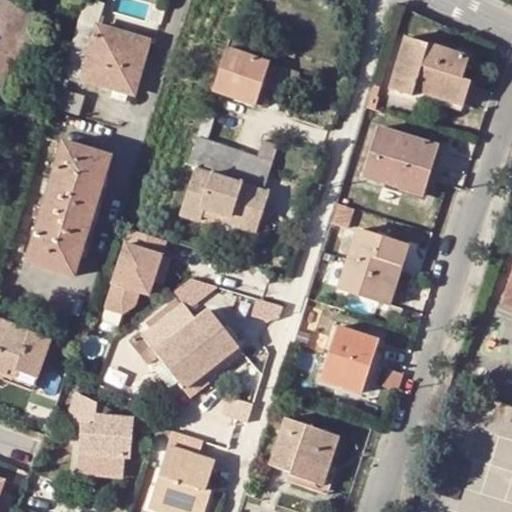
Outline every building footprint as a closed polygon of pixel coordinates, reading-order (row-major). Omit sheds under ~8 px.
[(0,0),(0,118),(4,120),(10,116),(10,113),(24,67),(34,69),(50,16),(28,9),(29,7),(3,0),(0,0)] [(147,51),(118,43),(120,32),(99,25),(104,8),(83,2),(61,73),(79,78),(134,95),(147,51)] [(120,32),(118,43),(147,51),(150,41),(120,32)] [(231,38),(227,49),(258,60),(262,49),(231,38)] [(461,80),(468,57),(404,38),(390,89),(412,97),(413,93),(462,108),(469,82),(461,80)] [(270,64),(258,60),(227,49),(213,90),(255,106),(270,64)] [(293,86),(297,73),(282,68),(277,80),(293,86)] [(51,107),(79,116),(85,97),(57,88),(51,107)] [(207,140),(215,117),(204,113),(186,164),(197,168),(263,191),(277,149),(266,144),(261,160),(207,140)] [(438,147),(377,127),(361,176),(398,188),(399,185),(423,192),(438,147)] [(73,278),(109,156),(63,141),(25,262),(73,278)] [(180,215),(197,222),(199,216),(202,209),(236,221),(233,228),(254,236),(268,193),(263,191),(197,168),(180,215)] [(423,192),(399,185),(398,188),(397,192),(421,199),(423,192)] [(333,217),(330,226),(346,231),(353,210),(337,204),(333,217)] [(236,221),(202,209),(199,216),(233,228),(236,221)] [(147,294),(164,241),(129,230),(103,308),(121,314),(133,305),(138,291),(147,294)] [(406,247),(357,230),(337,288),(380,302),(392,262),(400,264),(406,247)] [(400,264),(392,262),(380,302),(388,305),(400,264)] [(511,274),(502,299),(511,303),(511,274)] [(182,306),(141,338),(148,348),(161,364),(179,386),(182,390),(201,375),(238,347),(208,311),(195,321),(182,306)] [(0,372),(6,375),(3,384),(29,394),(50,340),(0,321),(0,372)] [(361,393),(378,341),(336,326),(320,380),(361,393)] [(139,335),(129,343),(139,355),(148,348),(141,338),(139,335)] [(168,393),(179,386),(161,364),(151,372),(168,393)] [(208,384),(201,375),(182,390),(189,398),(208,384)] [(248,419),(252,401),(230,396),(226,413),(248,419)] [(73,398),(65,424),(78,428),(74,473),(120,479),(122,460),(128,460),(131,421),(94,418),(94,405),(73,398)] [(337,436),(285,419),(269,466),(289,473),(288,475),(313,483),(319,465),(327,467),(337,436)] [(153,440),(167,445),(171,431),(157,427),(153,440)] [(161,511),(166,511),(169,506),(187,511),(204,511),(211,493),(204,490),(213,463),(198,457),(203,442),(171,431),(167,445),(145,506),(161,511)] [(327,467),(319,465),(313,483),(311,492),(326,497),(334,470),(327,467)]
